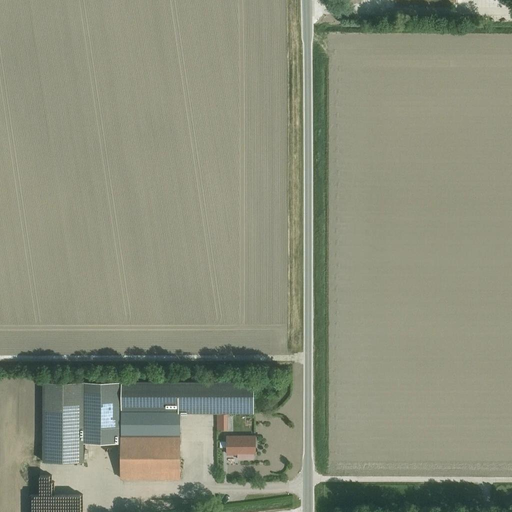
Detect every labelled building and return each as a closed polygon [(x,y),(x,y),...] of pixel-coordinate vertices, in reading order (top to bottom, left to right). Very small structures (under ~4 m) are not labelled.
[(83,442),(83,381),(43,381),(43,461),(83,461),(83,442)] [(121,433),(121,412),(121,381),(83,381),(83,442),(121,443),(121,433)] [(121,381),(121,412),(179,412),(253,412),(253,382),(121,381)] [(179,412),(121,412),(121,433),(179,433),(179,412)] [(121,433),(121,478),(180,479),(180,433),(179,433),(121,433)] [(227,436),(227,454),(238,454),(238,459),(253,459),(253,454),(255,454),(255,436),(227,436)]
